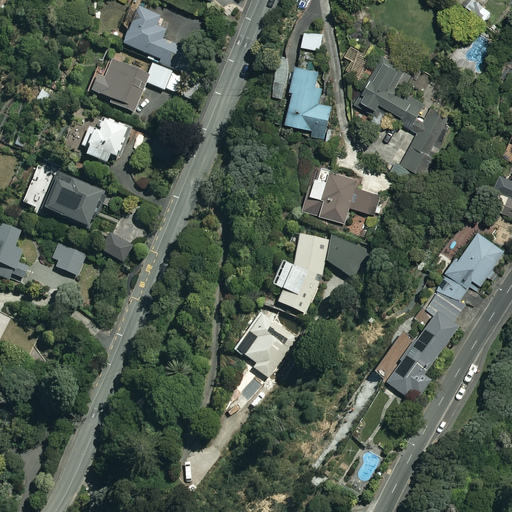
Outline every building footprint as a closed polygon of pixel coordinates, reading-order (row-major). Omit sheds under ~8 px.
[(127,47),(163,62),(162,65),(176,71),(185,49),(163,40),(170,21),(142,10),(127,47)] [(326,36),(309,33),(307,49),(323,52),(326,36)] [(355,46),(348,58),(354,62),(347,72),(357,78),(371,55),(355,46)] [(151,77),(115,63),(102,97),(115,102),(112,109),(138,119),(151,86),(167,92),(174,73),(155,66),(151,77)] [(417,133),(393,177),(408,186),(415,172),(425,177),(439,153),(434,150),(450,121),(405,96),(416,76),(392,63),(369,105),(383,113),(386,107),(408,119),(404,126),(417,133)] [(322,73),(301,68),(295,94),(298,94),(291,126),(315,132),(314,137),(325,140),(332,107),(321,105),(324,89),(319,88),(322,73)] [(104,135),(99,133),(89,158),(112,167),(115,158),(123,161),(134,132),(109,122),(104,135)] [(42,210),(56,176),(40,170),(26,203),(42,210)] [(331,183),(321,180),(319,187),(313,185),(305,213),(348,225),(353,209),(376,215),(381,196),(360,190),(362,181),(334,173),(331,183)] [(61,187),(50,213),(94,231),(109,195),(60,175),(56,185),(61,187)] [(511,180),(505,177),(498,192),(511,197),(511,200),(506,214),(511,216),(511,180)] [(0,245),(0,277),(14,282),(16,277),(27,281),(36,256),(20,251),(26,236),(7,229),(1,246),(0,245)] [(136,248),(113,236),(104,253),(127,265),(136,248)] [(443,290),(461,304),(478,282),(485,287),(509,254),(485,236),(464,263),(462,260),(449,277),(452,278),(443,290)] [(342,239),(333,237),(327,263),(336,265),(353,280),(368,252),(342,239)] [(281,304),(304,314),(317,283),(330,242),(302,238),(296,269),(287,265),(275,288),(286,293),(281,304)] [(88,256),(60,246),(55,260),(62,263),(59,269),(80,277),(88,256)] [(270,380),(299,339),(265,316),(241,353),(259,366),(256,371),(270,380)] [(454,325),(441,317),(421,344),(418,342),(389,384),(417,405),(434,383),(427,377),(462,331),(454,325)] [(256,377),(240,395),(250,404),(266,385),(256,377)]
